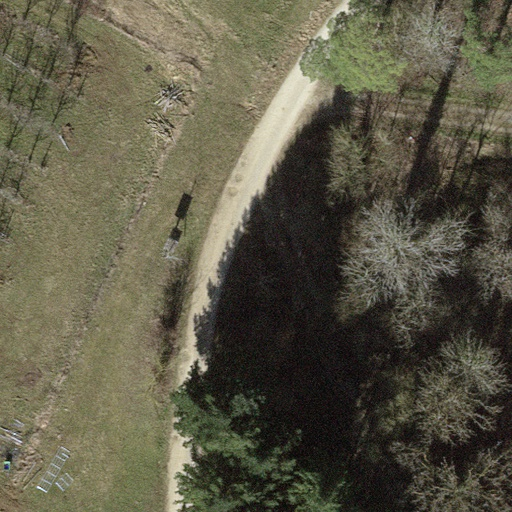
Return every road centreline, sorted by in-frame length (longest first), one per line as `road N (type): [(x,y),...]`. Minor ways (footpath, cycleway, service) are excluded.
road 1 (track): [(382,0),(251,169),(189,404),(187,511)]
road 2 (track): [(407,511),(352,411),(251,169)]
road 3 (track): [(511,118),(296,103)]
